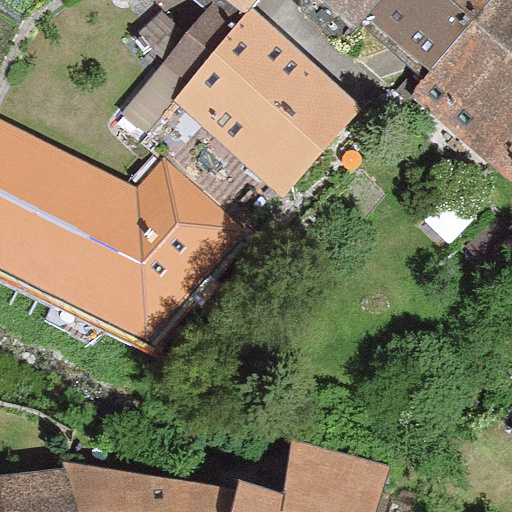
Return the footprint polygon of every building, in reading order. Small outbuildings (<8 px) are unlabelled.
[(226,0),(245,14),(254,0),(226,0)] [(368,21),(430,75),(496,0),(327,0),(361,29),(368,21)] [(413,95),(511,182),(511,0),(496,0),(430,75),(413,95)] [(163,159),(238,228),(275,188),(282,194),(360,109),(257,15),(241,32),(214,7),(163,62),(191,88),(142,140),(163,159)] [(0,121),(0,270),(149,346),(244,234),(238,228),(163,159),(137,191),(0,121)] [(282,497),(203,488),(204,511),(376,511),(388,467),(291,443),(282,497)] [(71,468),(37,471),(45,511),(204,511),(203,488),(71,468)] [(0,511),(45,511),(37,471),(0,476),(0,511)]
